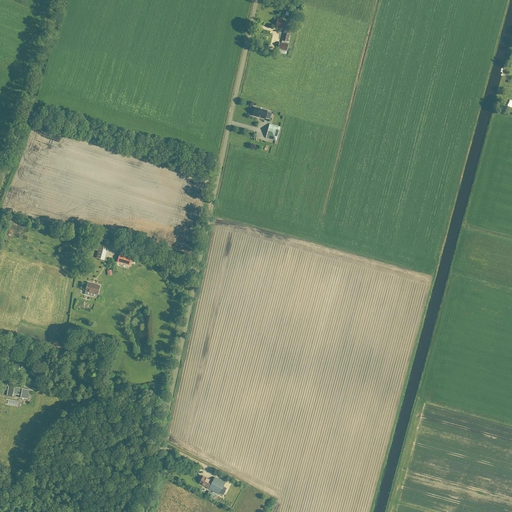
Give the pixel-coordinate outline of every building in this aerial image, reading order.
[(284,33),(282,41),(287,42),(289,34),(292,23),(287,22),(277,20),(276,27),(285,29),(284,33)] [(278,49),(279,49),(287,51),(288,45),(282,43),(279,43),(278,49)] [(254,108),(252,116),(265,119),(267,111),(254,108)] [(276,141),(280,127),(270,124),(266,138),(276,141)] [(109,241),(101,239),(96,258),(104,260),(109,241)] [(117,262),(129,266),(131,258),(119,255),(117,262)] [(89,295),(90,293),(97,295),(100,286),(88,283),(85,291),(86,291),(85,294),(89,295)] [(15,360),(13,369),(20,370),(22,362),(15,360)] [(27,399),(29,390),(22,389),(14,388),(14,386),(7,385),(7,381),(1,380),(0,383),(0,389),(6,391),(6,387),(8,387),(7,396),(12,397),(13,394),(21,396),(20,398),(27,399)] [(219,495),(225,483),(214,478),(212,482),(203,477),(199,483),(207,488),(219,495)]
